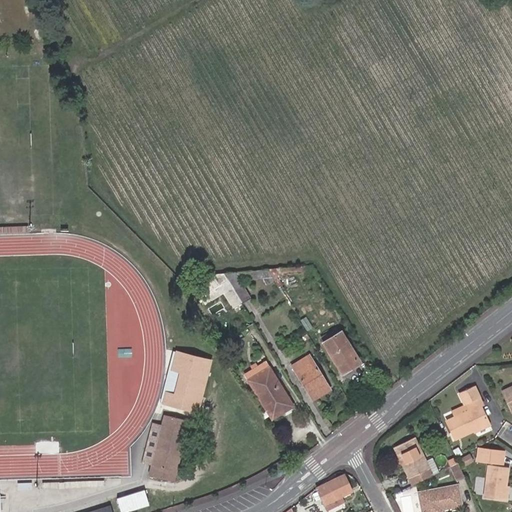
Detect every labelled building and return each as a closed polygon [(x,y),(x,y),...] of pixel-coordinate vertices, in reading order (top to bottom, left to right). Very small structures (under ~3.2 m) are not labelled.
[(265,285),(273,280),(267,270),(234,273),(238,280),(261,279),(265,285)] [(221,273),(210,274),(211,275),(204,279),(202,276),(191,282),(199,295),(211,288),(217,284),(225,279),(221,273)] [(238,280),(234,273),(223,274),(241,303),(249,298),(238,280)] [(241,304),(225,279),(217,284),(222,293),(232,309),(241,304)] [(222,293),(217,284),(211,288),(216,296),(222,293)] [(211,288),(199,295),(204,303),(216,296),(211,288)] [(334,326),(344,321),(338,311),(328,316),(334,326)] [(352,352),(340,334),(322,345),(342,376),(358,366),(350,353),(352,352)] [(213,359),(176,349),(170,370),(179,372),(174,393),(165,390),(162,404),(199,414),(213,359)] [(291,367),(312,401),(330,390),(308,356),(291,367)] [(244,374),(248,380),(268,367),(264,361),(244,374)] [(282,409),(291,403),(268,367),(248,380),(271,419),(283,412),(282,409)] [(511,387),(500,393),(510,414),(511,412),(511,387)] [(478,407),(481,406),(473,389),(460,395),(464,404),(467,411),(454,418),(445,422),(453,440),(472,431),(486,425),(478,407)] [(283,412),(285,414),(294,408),(291,403),(282,409),(283,412)] [(467,411),(464,404),(451,410),(454,418),(467,411)] [(169,471),(175,473),(189,424),(163,417),(161,427),(167,429),(157,468),(150,466),(148,476),(167,481),(169,471)] [(488,428),(486,425),(472,431),(473,434),(488,428)] [(167,429),(161,427),(150,466),(157,468),(167,429)] [(394,449),(409,479),(412,486),(431,477),(428,470),(424,463),(413,439),(394,449)] [(476,460),(505,463),(506,448),(478,445),(476,460)] [(431,460),(424,463),(428,470),(431,477),(437,474),(431,460)] [(456,465),(449,468),(455,481),(462,478),(456,465)] [(504,502),(505,489),(508,470),(489,467),(484,499),(504,502)] [(173,483),(175,473),(169,471),(167,481),(173,483)] [(343,476),(317,489),(324,505),(351,492),(344,476),(343,476)] [(451,508),(460,506),(457,486),(418,494),(421,511),(434,511),(435,511),(441,510),(451,508)]
